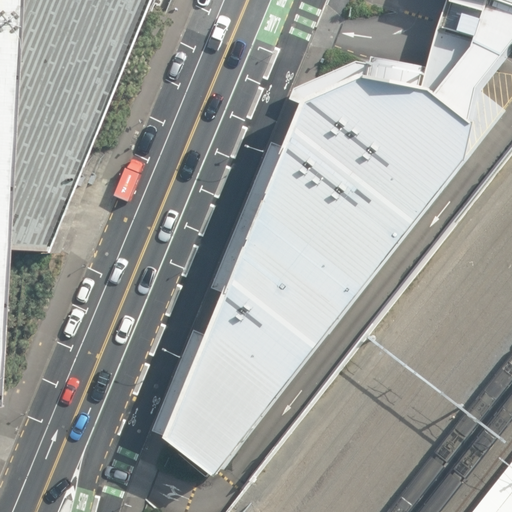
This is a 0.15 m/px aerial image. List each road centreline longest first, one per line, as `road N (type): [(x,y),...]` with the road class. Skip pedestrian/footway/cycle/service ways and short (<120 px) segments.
road 1 (secondary): [(141,252),(247,0)]
road 2 (secondary): [(80,511),(147,326),(141,252)]
road 3 (secondary): [(66,437),(141,252)]
